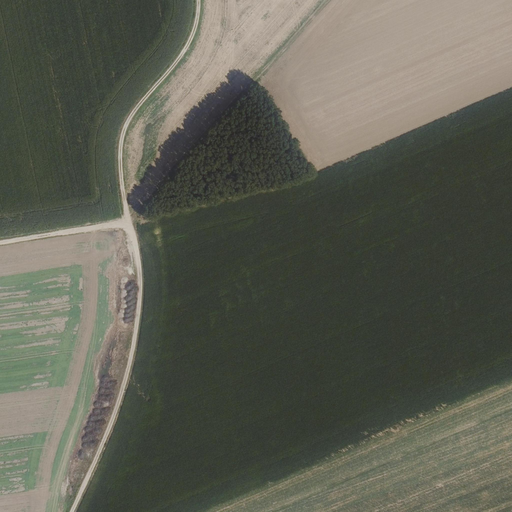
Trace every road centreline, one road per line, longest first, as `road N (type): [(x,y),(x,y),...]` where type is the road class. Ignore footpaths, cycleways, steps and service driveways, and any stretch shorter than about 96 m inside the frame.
road 1 (track): [(74,511),(134,347),(142,277),(129,226)]
road 2 (track): [(129,226),(125,132),(194,39),(200,0)]
road 3 (track): [(129,226),(0,245)]
